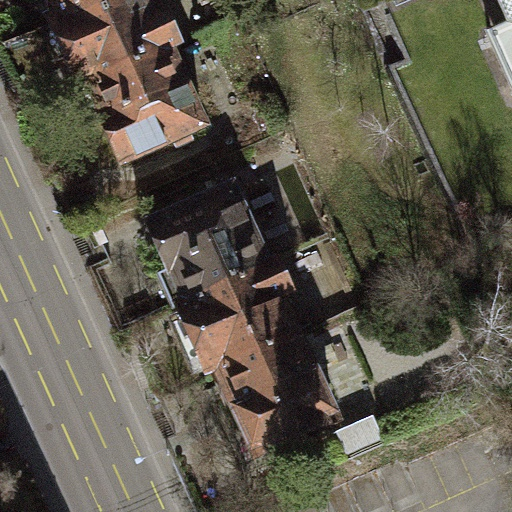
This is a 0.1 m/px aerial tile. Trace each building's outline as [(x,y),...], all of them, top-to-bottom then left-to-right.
[(147,0),(103,0),(60,20),(43,27),(57,59),(64,56),(80,91),(170,50),(180,46),(164,12),(155,16),(147,0)] [(50,0),(60,20),(103,0),(50,0)] [(511,0),(500,0),(501,0),(511,24),(511,25),(488,36),(511,87),(511,86),(511,0)] [(170,50),(80,91),(74,93),(90,128),(102,122),(121,163),(204,126),(170,50)] [(149,227),(184,306),(267,269),(231,190),(149,227)] [(267,269),(184,306),(178,309),(192,340),(184,343),(199,377),(217,369),(297,334),(282,301),(293,296),(278,264),(267,269)] [(297,334),(217,369),(246,433),(237,438),(251,469),(293,450),(288,439),(335,419),(297,334)]
